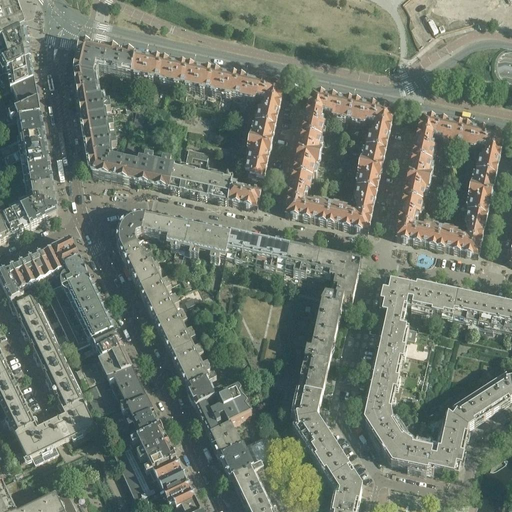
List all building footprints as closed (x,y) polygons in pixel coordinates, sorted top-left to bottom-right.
[(26,32),(22,20),(14,0),(0,0),(0,67),(30,52),(29,51),(28,52),(26,46),(28,46),(28,42),(26,32)] [(105,71),(109,53),(82,48),(80,49),(74,77),(94,81),(97,70),(105,71)] [(0,79),(11,75),(32,64),(30,52),(0,67),(0,79)] [(132,77),(135,59),(109,53),(105,71),(113,73),(114,75),(122,77),(124,75),(132,77)] [(158,84),(162,65),(153,63),(143,61),(135,59),(132,77),(131,78),(135,79),(135,82),(140,83),(141,81),(149,82),(149,84),(154,85),(154,83),(158,84)] [(35,86),(33,75),(32,64),(11,75),(0,79),(0,99),(1,102),(2,101),(14,96),(15,95),(35,86)] [(183,90),(187,70),(179,68),(179,69),(169,67),(169,66),(162,65),(158,84),(160,85),(160,87),(165,88),(165,86),(175,88),(175,90),(180,91),(181,89),(183,90)] [(209,95),(213,76),(205,74),(204,74),(195,72),(187,70),(183,90),(187,90),(186,92),(190,93),(191,91),(201,93),(201,95),(205,97),(205,94),(209,95)] [(235,100),(239,81),(230,79),(230,80),(220,78),(220,77),(213,76),(209,95),(212,95),(212,98),(216,99),(217,97),(227,99),(226,101),(230,102),(231,99),(235,100)] [(98,103),(96,90),(94,81),(74,77),(79,106),(98,103)] [(251,104),(255,85),(246,83),(239,81),(235,100),(251,104)] [(263,104),(267,88),(267,87),(259,86),(255,85),(251,104),(255,105),(256,103),(257,102),(263,104)] [(11,108),(37,96),(35,86),(15,95),(18,102),(17,103),(13,101),(9,104),(11,107),(11,108)] [(283,98),(284,92),(279,90),(271,88),(270,89),(267,88),(263,104),(267,104),(267,103),(281,106),(283,98)] [(0,124),(39,106),(37,96),(11,108),(11,107),(6,110),(2,101),(1,102),(0,102),(0,124)] [(326,117),(329,101),(325,100),(317,98),(317,99),(312,98),(310,104),(308,112),(323,115),(323,116),(326,117)] [(338,122),(341,104),(337,103),(329,101),(326,117),(334,118),(333,120),(334,122),(338,122)] [(111,114),(111,110),(110,106),(103,107),(102,102),(98,103),(79,106),(82,124),(106,120),(105,116),(111,114)] [(279,115),(281,106),(267,103),(267,104),(265,112),(262,111),(261,116),(278,119),(279,115)] [(349,125),(353,106),(345,104),(345,105),(341,104),(338,122),(341,123),(341,125),(346,126),(346,124),(349,125)] [(41,120),(39,106),(0,124),(0,129),(1,132),(17,125),(41,120)] [(360,127),(364,109),(361,108),(353,106),(349,125),(352,125),(352,127),(357,128),(357,127),(360,127)] [(374,127),(377,112),(377,111),(369,110),(364,109),(360,127),(364,128),(365,128),(366,125),(374,127)] [(321,123),(323,116),(323,115),(308,112),(306,121),(307,121),(306,125),(323,129),(324,124),(321,123)] [(393,122),(394,116),(389,114),(381,112),(381,113),(377,112),(374,127),(376,127),(392,130),(393,122)] [(143,125),(145,117),(137,115),(136,123),(143,125)] [(276,132),(277,123),(278,119),(261,116),(259,115),(258,118),(257,118),(255,123),(257,124),(256,127),(276,132)] [(43,130),(41,120),(17,125),(19,134),(43,130)] [(115,132),(114,128),(113,124),(106,125),(106,120),(82,124),(85,142),(108,138),(108,134),(115,132)] [(437,141),(440,125),(439,125),(436,125),(436,124),(428,122),(427,123),(422,122),(421,128),(420,128),(419,136),(434,140),(437,141)] [(147,133),(148,128),(134,125),(133,130),(147,133)] [(325,139),(326,133),(324,133),(325,129),(323,129),(306,125),(305,129),(303,138),(322,142),(323,138),(325,139)] [(448,147),(452,128),(448,127),(440,125),(437,141),(437,142),(444,143),(443,145),(445,146),(448,147)] [(274,141),(276,132),(256,127),(256,131),(254,131),(253,136),(254,136),(254,140),(272,144),(273,141),(274,141)] [(389,139),(392,130),(376,127),(374,135),(372,134),(371,139),(388,143),(389,139)] [(460,149),(464,130),(456,129),(455,129),(452,128),(448,147),(452,148),(451,149),(456,150),(456,149),(460,149)] [(45,140),(43,130),(19,134),(21,144),(45,140)] [(164,138),(165,132),(157,130),(156,135),(155,136),(164,138)] [(471,152),(476,133),(471,132),(464,130),(460,149),(463,150),(463,151),(467,152),(467,151),(471,152)] [(173,141),(174,134),(165,132),(164,138),(164,139),(173,141)] [(484,151),(488,136),(487,136),(479,134),(476,133),(471,152),(475,153),(477,152),(477,150),(484,152),(484,151)] [(432,148),(434,140),(419,136),(417,145),(417,146),(416,149),(434,153),(434,149),(432,148)] [(503,146),(504,140),(499,139),(499,138),(491,136),(491,137),(488,136),(484,151),(487,152),(488,151),(502,154),(504,146),(503,146)] [(117,150),(117,146),(116,142),(109,143),(108,138),(85,142),(88,160),(110,156),(110,151),(117,150)] [(323,151),(324,146),(322,145),(322,142),(303,138),(301,147),(300,150),(319,155),(320,151),(323,151)] [(130,155),(134,140),(129,139),(128,144),(126,154),(130,155)] [(388,147),(387,147),(388,143),(371,139),(369,139),(368,142),(366,142),(365,147),(367,148),(366,152),(386,156),(388,147)] [(46,150),(45,140),(21,144),(22,154),(46,150)] [(272,144),(254,140),(251,140),(248,155),(250,155),(269,160),(273,144),(272,144)] [(228,152),(188,143),(186,150),(226,158),(228,152)] [(437,158),(435,158),(436,153),(434,153),(416,149),(415,154),(415,153),(413,163),(433,167),(434,163),(436,163),(437,158)] [(48,159),(46,150),(22,154),(24,164),(48,159)] [(319,171),(322,155),(319,155),(300,150),(297,166),(316,170),(319,171)] [(500,164),(502,154),(488,151),(487,152),(486,160),(483,159),(482,164),(498,167),(499,163),(500,164)] [(384,165),(386,156),(366,152),(365,155),(363,155),(362,160),(364,160),(363,164),(383,168),(383,165),(384,165)] [(268,164),(269,160),(250,155),(247,168),(267,172),(269,164),(268,164)] [(119,183),(123,165),(110,162),(110,156),(88,160),(91,176),(93,178),(119,183)] [(152,191),(157,167),(153,167),(155,160),(146,158),(144,165),(140,164),(135,187),(152,191)] [(50,170),(48,159),(24,164),(26,173),(50,170)] [(170,194),(175,171),(171,170),(172,164),(163,162),(162,169),(157,167),(152,191),(170,194)] [(135,187),(140,164),(135,163),(134,167),(123,165),(119,183),(135,187)] [(232,187),(233,182),(212,178),(214,172),(214,171),(206,170),(205,174),(202,174),(200,175),(190,173),(192,167),(176,163),(175,171),(170,194),(228,207),(232,187)] [(433,175),(434,170),(432,170),(433,167),(413,163),(411,171),(412,171),(411,175),(410,174),(410,175),(432,180),(432,179),(430,179),(431,175),(433,175)] [(496,180),(498,172),(498,171),(498,167),(482,164),(480,163),(479,168),(477,167),(475,172),(478,172),(477,176),(496,180)] [(380,184),(383,168),(363,164),(361,164),(358,179),(360,180),(379,184),(380,184)] [(316,179),(318,174),(315,173),(316,170),(297,166),(296,170),(294,178),(313,182),(314,178),(316,179)] [(261,197),(264,181),(265,181),(267,172),(247,168),(246,176),(251,178),(249,187),(255,188),(254,195),(261,197)] [(51,179),(50,170),(26,173),(27,184),(51,179)] [(344,189),(347,177),(342,176),(338,175),(336,187),(343,189),(344,189)] [(429,194),(432,180),(410,175),(407,190),(427,194),(429,194)] [(494,189),(496,180),(477,176),(477,179),(474,179),(473,185),(475,186),(474,189),(493,193),(493,192),(494,189)] [(314,192),(315,187),(312,186),(313,182),(294,178),(292,187),(292,191),(309,195),(311,195),(312,191),(314,192)] [(53,189),(51,179),(27,184),(29,193),(53,189)] [(377,196),(379,188),(378,188),(379,184),(360,180),(359,183),(358,183),(356,188),(358,188),(357,192),(377,196)] [(240,210),(243,193),(237,191),(237,188),(232,187),(228,207),(232,208),(240,210)] [(55,199),(53,189),(29,193),(31,203),(32,203),(55,199)] [(493,193),(474,189),(472,189),(469,203),(471,203),(490,207),(493,193)] [(427,204),(428,198),(427,197),(427,194),(407,190),(407,194),(406,194),(404,203),(424,207),(425,203),(427,204)] [(304,206),(305,199),(308,199),(309,195),(292,191),(291,195),(290,195),(288,204),(304,207),(304,206)] [(375,205),(377,196),(357,192),(357,195),(355,195),(354,200),(356,200),(355,204),(358,205),(374,208),(375,205)] [(259,206),(261,197),(254,195),(243,193),(240,210),(240,209),(244,210),(244,211),(252,212),(257,213),(259,206)] [(56,209),(55,199),(32,203),(34,209),(31,209),(33,213),(56,209)] [(424,216),(425,211),(424,210),(424,207),(404,203),(402,211),(403,211),(402,215),(419,219),(422,220),(423,216),(424,216)] [(487,221),(489,212),(490,208),(490,207),(471,203),(470,208),(468,207),(467,212),(469,213),(468,217),(487,221)] [(304,224),(307,207),(304,206),(304,207),(288,204),(286,213),(287,213),(286,219),(291,220),(291,221),(299,222),(303,223),(304,224)] [(315,226),(319,206),(316,205),(315,206),(315,208),(307,207),(304,224),(311,225),(315,226)] [(373,213),(374,208),(358,205),(357,209),(359,210),(357,218),(358,218),(357,218),(372,221),(373,213)] [(40,227),(33,213),(31,209),(30,206),(20,211),(31,232),(32,232),(40,227)] [(327,229),(331,209),(329,208),(329,207),(324,206),(323,207),(319,206),(315,226),(319,226),(319,227),(327,229)] [(339,231),(343,211),(340,210),(340,209),(335,208),(335,209),(331,209),(327,229),(334,230),(339,231)] [(57,219),(58,218),(58,217),(56,209),(33,213),(40,227),(50,223),(57,220),(57,219)] [(435,223),(438,210),(432,209),(430,221),(435,223)] [(31,232),(20,211),(12,215),(22,236),(31,232)] [(351,233),(354,216),(347,215),(348,214),(346,211),(343,211),(339,231),(342,232),(351,234),(351,233)] [(22,236),(12,215),(2,219),(13,241),(22,236)] [(418,224),(419,219),(402,215),(401,219),(399,227),(414,231),(416,223),(418,224)] [(370,231),(372,221),(357,218),(358,218),(357,218),(355,217),(355,216),(354,216),(351,233),(354,234),(354,235),(362,236),(363,236),(368,237),(369,231),(370,231)] [(485,229),(487,221),(468,217),(468,220),(466,220),(464,224),(466,225),(465,229),(468,229),(484,233),(485,229)] [(0,247),(13,241),(2,219),(0,220),(0,247)] [(142,237),(146,220),(139,220),(139,219),(130,222),(124,226),(120,231),(118,237),(117,237),(117,247),(119,254),(135,246),(136,240),(142,237)] [(168,243),(172,225),(146,220),(142,237),(168,243)] [(186,252),(191,230),(172,225),(168,243),(167,248),(172,249),(171,253),(175,254),(180,255),(181,251),(186,252)] [(415,248),(418,232),(414,231),(399,227),(397,237),(396,243),(401,244),(401,245),(409,247),(409,246),(413,247),(415,248)] [(484,237),(483,237),(484,233),(468,229),(467,234),(469,235),(468,242),(482,245),(484,237)] [(206,256),(211,234),(191,230),(186,252),(191,253),(189,260),(198,262),(200,255),(206,256)] [(426,250),(430,230),(426,230),(424,231),(424,233),(418,232),(415,248),(421,249),(426,250)] [(438,253),(442,233),(438,232),(439,231),(434,230),(434,231),(430,230),(426,250),(429,250),(429,251),(438,253)] [(450,255),(454,236),(450,235),(450,234),(445,233),(445,234),(442,233),(438,253),(445,254),(450,255)] [(226,260),(231,238),(211,234),(206,256),(212,257),(210,264),(219,266),(220,259),(226,261),(226,260)] [(461,257),(465,242),(458,240),(458,238),(457,236),(454,236),(450,255),(453,256),(461,258),(461,257)] [(257,266),(262,245),(231,238),(226,260),(236,262),(235,265),(248,268),(249,265),(257,266)] [(147,270),(141,258),(152,253),(136,240),(135,246),(119,254),(131,278),(147,270)] [(480,255),(482,245),(468,242),(465,242),(461,257),(465,258),(465,259),(473,260),(478,261),(479,255),(480,255)] [(285,273),(290,251),(262,245),(257,266),(265,268),(264,272),(277,275),(278,271),(285,273)] [(75,255),(71,246),(53,254),(58,263),(75,255)] [(316,280),(320,260),(321,258),(290,251),(285,273),(294,275),(293,278),(306,281),(307,278),(316,280)] [(64,276),(62,273),(58,263),(53,254),(44,259),(55,281),(64,276)] [(165,261),(156,254),(151,256),(156,266),(165,261)] [(80,264),(75,255),(58,263),(62,273),(65,271),(80,264)] [(330,367),(342,311),(342,310),(345,311),(350,305),(353,305),(360,275),(361,267),(352,265),(321,258),(320,260),(316,280),(330,283),(335,284),(335,285),(332,299),(325,298),(321,306),(325,307),(314,354),(307,352),(305,361),(308,362),(330,367)] [(55,281),(44,259),(35,263),(46,285),(55,281)] [(46,285),(35,263),(26,267),(37,289),(46,285)] [(114,336),(80,264),(65,271),(69,280),(62,283),(75,311),(58,319),(66,337),(84,329),(93,347),(114,336)] [(37,289),(26,267),(17,272),(28,294),(37,289)] [(160,284),(158,280),(162,278),(158,270),(154,272),(152,268),(147,270),(131,278),(139,294),(160,284)] [(28,294),(17,272),(8,276),(21,302),(25,300),(23,296),(28,294)] [(187,281),(180,275),(175,278),(179,285),(182,284),(187,281)] [(21,302),(8,276),(0,279),(0,283),(11,307),(21,302)] [(196,287),(187,281),(182,284),(186,292),(196,287)] [(168,301),(165,297),(172,294),(168,285),(161,288),(160,284),(139,294),(147,311),(168,301)] [(405,322),(407,312),(422,315),(427,291),(411,288),(411,290),(386,285),(379,317),(387,318),(383,338),(407,343),(409,332),(400,330),(402,321),(405,322)] [(453,322),(458,298),(427,291),(422,315),(453,322)] [(62,356),(62,355),(59,349),(58,348),(57,348),(56,348),(31,297),(25,300),(21,302),(11,307),(19,323),(20,322),(22,326),(21,327),(31,348),(32,348),(34,352),(33,352),(44,374),(45,373),(47,377),(46,378),(56,399),(57,399),(59,403),(58,403),(66,419),(86,409),(87,409),(87,407),(85,408),(78,394),(79,393),(80,392),(80,391),(79,391),(79,390),(78,389),(77,389),(76,389),(61,358),(62,358),(62,357),(63,356),(62,356)] [(479,327),(484,304),(458,298),(453,322),(479,327)] [(221,306),(218,300),(212,300),(207,302),(211,311),(215,309),(221,306)] [(176,318),(174,313),(180,310),(176,302),(170,305),(168,301),(147,311),(155,328),(176,318)] [(504,333),(509,309),(484,304),(479,327),(504,333)] [(225,314),(221,306),(215,309),(219,317),(225,314)] [(229,323),(225,314),(219,317),(223,326),(229,323)] [(184,334),(182,330),(188,327),(184,319),(178,322),(176,318),(155,328),(163,344),(184,334)] [(237,339),(233,331),(227,334),(231,342),(237,339)] [(192,351),(190,347),(196,344),(192,336),(186,339),(184,334),(163,344),(171,361),(192,351)] [(97,356),(119,346),(114,336),(93,347),(97,356)] [(400,373),(407,343),(383,338),(376,368),(400,373)] [(241,348),(237,339),(231,342),(235,351),(241,348)] [(101,365),(123,355),(119,346),(97,356),(101,365)] [(245,356),(241,348),(235,351),(239,359),(240,359),(245,356)] [(200,368),(198,363),(204,360),(200,352),(194,355),(192,351),(171,361),(179,378),(200,368)] [(86,359),(82,352),(75,355),(78,362),(86,359)] [(0,381),(11,376),(6,365),(5,366),(3,362),(4,362),(0,353),(0,381)] [(133,375),(123,355),(101,365),(90,369),(82,371),(92,390),(108,384),(133,375)] [(249,364),(245,356),(240,359),(244,367),(249,364)] [(90,369),(86,359),(78,362),(82,371),(90,369)] [(323,399),(327,379),(330,367),(308,362),(306,371),(303,370),(300,382),(304,383),(301,394),(323,399)] [(208,384),(206,380),(210,378),(210,377),(209,374),(210,373),(208,369),(202,372),(200,368),(179,378),(187,394),(208,384)] [(393,406),(400,373),(376,368),(369,400),(393,406)] [(116,399),(140,390),(133,375),(108,384),(112,392),(109,394),(105,386),(86,395),(99,421),(117,413),(113,403),(117,401),(116,399)] [(23,402),(18,391),(17,391),(15,388),(16,387),(11,376),(0,381),(0,404),(3,411),(23,402)] [(511,383),(507,384),(506,380),(480,397),(493,417),(511,404),(511,383)] [(213,399),(209,390),(217,386),(215,381),(208,384),(187,394),(196,413),(233,395),(232,392),(230,393),(228,390),(220,394),(221,395),(213,399)] [(147,405),(140,390),(116,399),(117,401),(123,414),(147,405)] [(253,419),(240,392),(233,395),(196,413),(201,423),(201,424),(203,430),(204,430),(209,440),(231,430),(253,419)] [(318,422),(323,399),(301,394),(301,395),(299,394),(293,421),(297,420),(318,422)] [(493,417),(480,397),(452,414),(455,415),(454,420),(448,418),(469,433),(493,417)] [(393,424),(391,414),(393,406),(369,400),(365,422),(365,423),(365,424),(365,425),(366,426),(378,446),(408,426),(403,418),(393,424)] [(38,432),(30,416),(29,417),(28,413),(23,402),(3,411),(18,442),(38,432)] [(121,431),(154,418),(147,405),(123,414),(104,421),(110,435),(121,431)] [(62,446),(96,431),(86,409),(66,419),(52,425),(38,432),(18,442),(28,463),(62,446)] [(161,433),(159,429),(154,418),(121,431),(122,435),(136,430),(139,438),(133,441),(135,445),(161,433)] [(459,480),(469,433),(448,418),(443,443),(440,443),(436,458),(432,457),(433,452),(424,450),(419,473),(433,477),(434,474),(459,480)] [(325,434),(318,422),(297,420),(299,431),(295,432),(305,447),(325,434)] [(419,473),(424,450),(412,447),(404,441),(414,435),(408,426),(378,446),(391,466),(392,467),(393,468),(394,468),(419,473)] [(242,452),(231,430),(209,440),(220,462),(242,452)] [(113,456),(139,510),(153,503),(156,501),(187,486),(177,465),(161,433),(135,445),(113,456)] [(351,474),(342,459),(325,434),(305,447),(315,463),(310,466),(319,480),(324,477),(331,487),(351,474)] [(230,484),(233,482),(261,469),(279,460),(268,439),(242,452),(220,462),(230,484)] [(296,511),(287,510),(269,471),(264,474),(261,469),(233,482),(237,491),(237,492),(238,492),(241,500),(241,501),(242,501),(246,508),(245,509),(245,510),(246,509),(247,511),(296,511)] [(343,511),(358,511),(363,492),(351,474),(331,487),(337,497),(334,510),(343,511)] [(28,511),(32,510),(17,480),(2,488),(0,488),(0,511),(28,511)] [(168,507),(192,497),(187,486),(156,501),(158,505),(161,511),(162,510),(168,507)] [(75,511),(67,495),(37,510),(32,511),(75,511)] [(175,511),(181,511),(196,505),(192,497),(168,507),(170,511),(175,509),(175,511)]
